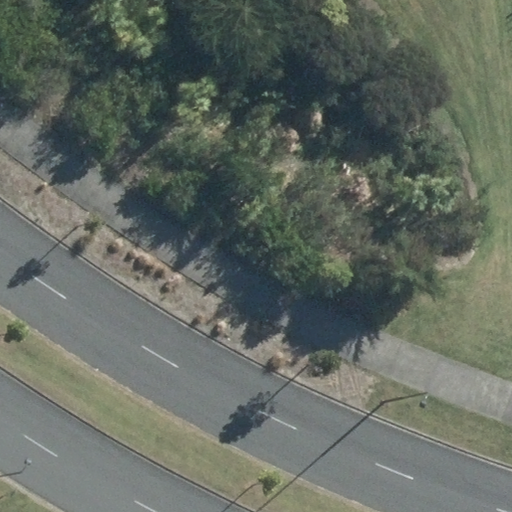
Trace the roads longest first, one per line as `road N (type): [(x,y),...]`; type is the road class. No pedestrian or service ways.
road 1 (secondary): [(0,263),(209,391),(483,511)]
road 2 (secondary): [(173,511),(0,412)]
